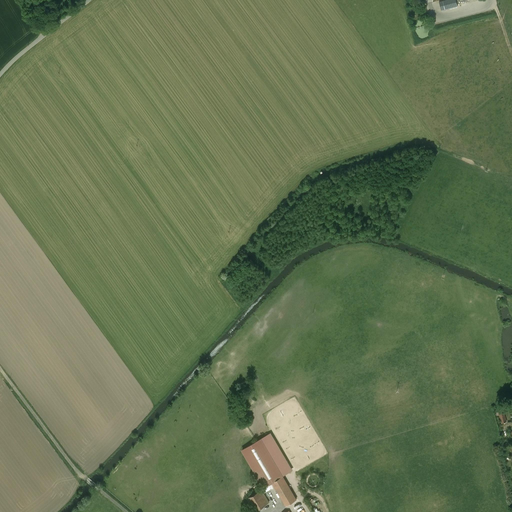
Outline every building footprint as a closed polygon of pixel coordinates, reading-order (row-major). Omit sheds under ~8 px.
[(502,408),(498,410),(502,423),(506,422),(502,408)] [(282,476),(261,439),(242,450),(263,485),(268,482),(269,484),(272,482),(282,476)] [(296,499),(282,476),(272,482),(286,506),(296,499)] [(263,485),(259,487),(261,490),(263,493),(272,488),(269,484),(268,482),(263,485)] [(261,490),(247,498),(254,511),(269,503),(263,493),(261,490)]
